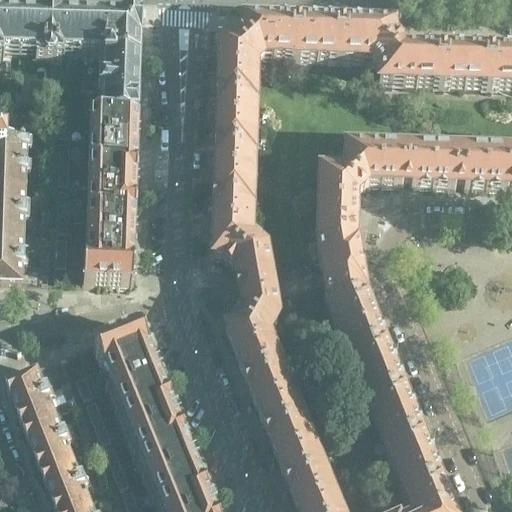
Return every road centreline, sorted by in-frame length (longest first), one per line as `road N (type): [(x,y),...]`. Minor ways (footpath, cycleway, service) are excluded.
road 1 (residential): [(511,224),(421,221),(384,250),(387,287),(480,511)]
road 2 (unclassified): [(177,304),(184,0)]
road 3 (tertiary): [(230,0),(511,10)]
road 4 (unclassified): [(258,511),(177,304)]
road 5 (residential): [(0,337),(177,304)]
